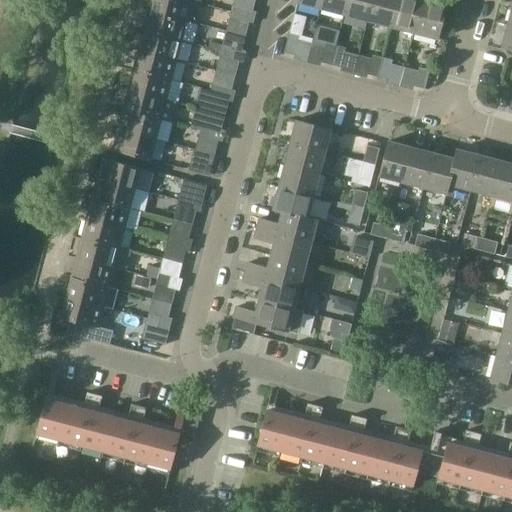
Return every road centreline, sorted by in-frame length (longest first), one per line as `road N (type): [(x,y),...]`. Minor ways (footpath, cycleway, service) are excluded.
road 1 (residential): [(268,74),(254,97),(193,341),(198,372)]
road 2 (residential): [(447,115),(268,74)]
road 3 (residential): [(198,372),(233,362),(341,391)]
road 4 (residential): [(198,372),(214,423),(193,511)]
road 5 (residential): [(79,351),(180,377),(198,372)]
